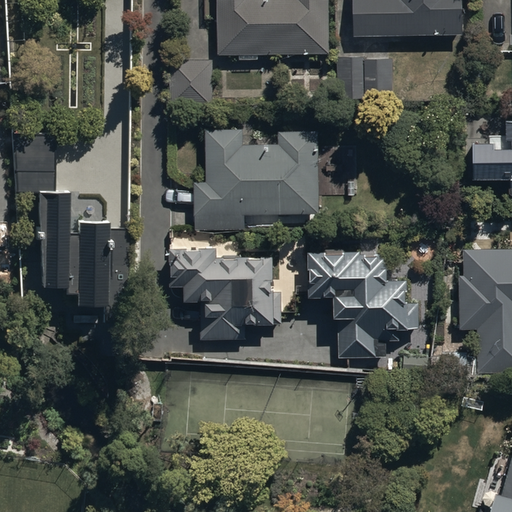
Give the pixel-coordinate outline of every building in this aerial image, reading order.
[(327,0),(215,0),(216,52),(328,50),(327,0)] [(352,0),(352,32),(460,31),(459,0),(352,0)] [(391,54),(336,53),(336,95),(391,96),(391,54)] [(212,103),(211,56),(167,57),(168,103),(212,103)] [(511,112),(502,113),(501,130),(489,131),(489,138),(472,138),(473,185),(511,185),(511,196),(511,112)] [(242,125),(205,125),(205,177),(193,177),(193,222),(229,222),(229,208),(314,208),(314,127),(279,127),(279,141),(242,141),(242,125)] [(53,131),(9,131),(9,188),(37,188),(37,275),(62,275),(62,283),(74,283),(74,293),(137,293),(137,226),(104,226),(104,211),(75,211),(75,222),(65,222),(65,182),(53,182),(53,131)] [(7,217),(0,218),(0,258),(15,255),(7,217)] [(272,287),(272,249),(218,249),(218,241),(175,242),(175,296),(197,296),(198,334),(246,334),(246,320),(281,320),(280,287),(272,287)] [(386,248),(306,246),(306,290),(331,290),(331,308),(336,309),(335,354),(383,355),(384,336),(398,337),(399,324),(423,324),(424,299),(406,298),(406,274),(385,274),(386,248)] [(511,249),(463,251),(463,276),(459,276),(460,329),(477,329),(477,371),(511,370),(511,249)] [(511,511),(511,455),(502,492),(492,489),(486,511),(511,511)]
